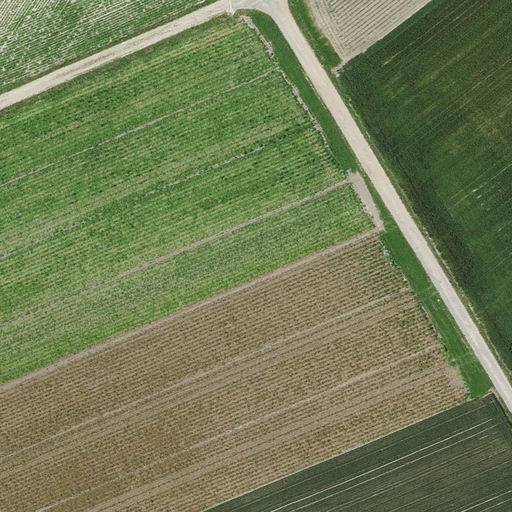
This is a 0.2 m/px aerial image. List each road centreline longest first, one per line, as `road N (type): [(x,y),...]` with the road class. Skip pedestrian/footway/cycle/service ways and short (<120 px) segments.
road 1 (track): [(511,407),(266,0)]
road 2 (track): [(221,0),(0,96)]
